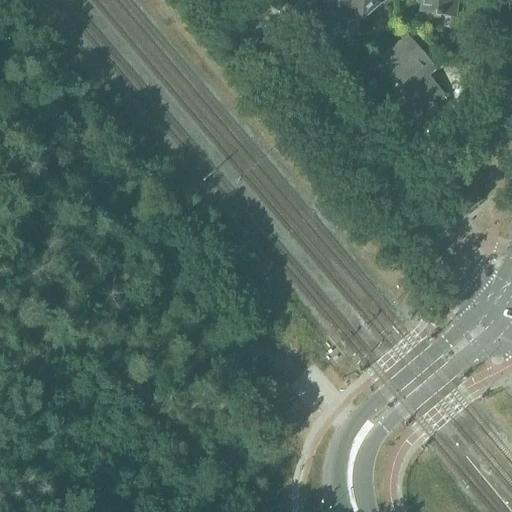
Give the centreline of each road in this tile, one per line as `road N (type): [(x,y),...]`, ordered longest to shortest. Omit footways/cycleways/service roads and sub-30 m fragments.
road 1 (track): [(0,78),(171,275),(203,325),(307,370)]
road 2 (tertiary): [(236,0),(490,296)]
road 3 (unknown): [(246,511),(211,453),(0,311)]
road 4 (secondary): [(490,296),(343,439),(332,481),(339,511)]
road 5 (secondary): [(368,511),(361,477),(373,438),(509,313)]
